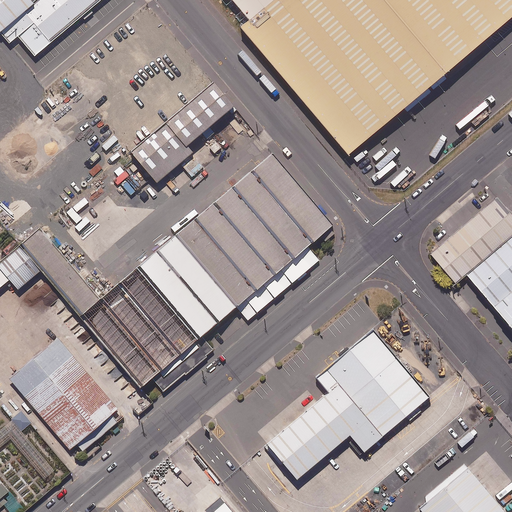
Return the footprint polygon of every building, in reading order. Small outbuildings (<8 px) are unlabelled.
[(98,0),(32,0),(31,0),(0,0),(0,29),(9,41),(18,34),(35,54),(98,0)] [(511,0),(234,0),(250,17),(240,26),(351,156),(452,74),(511,21),(511,0)] [(202,134),(206,138),(213,132),(209,127),(234,107),(214,82),(165,122),(166,124),(132,153),(157,183),(193,153),(188,147),(202,134)] [(334,226),(274,155),(102,302),(84,317),(145,388),(154,380),(162,390),(211,348),(202,339),(238,309),(248,320),(318,261),(307,249),(334,226)] [(465,272),(511,232),(511,213),(496,195),(430,251),(455,281),(465,272)] [(22,245),(84,317),(102,302),(40,230),(22,245)] [(511,232),(465,272),(511,327),(511,232)] [(41,271),(19,245),(0,261),(0,268),(9,280),(18,290),(41,271)] [(0,288),(9,280),(0,268),(0,288)] [(326,369),(382,435),(428,396),(373,332),(341,359),(339,358),(326,369)] [(118,409),(57,338),(10,378),(70,449),(76,444),(83,452),(118,423),(111,415),(118,409)] [(382,435),(326,369),(317,377),(329,391),(266,445),(268,447),(266,449),(281,466),(283,464),(296,478),(348,434),(363,452),(382,435)] [(21,409),(10,419),(21,430),(31,421),(21,409)] [(0,427),(0,444),(9,437),(43,477),(53,469),(30,442),(21,430),(10,419),(0,427)] [(511,511),(471,464),(421,506),(425,511),(511,511)] [(0,474),(0,509),(17,495),(0,474)] [(197,498),(205,507),(219,496),(210,486),(197,498)] [(239,511),(228,497),(209,511),(239,511)]
